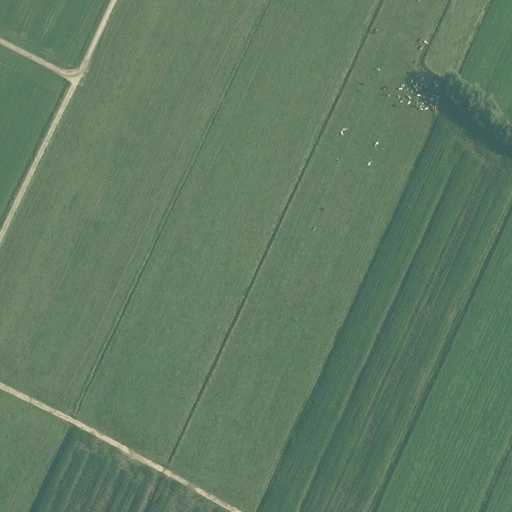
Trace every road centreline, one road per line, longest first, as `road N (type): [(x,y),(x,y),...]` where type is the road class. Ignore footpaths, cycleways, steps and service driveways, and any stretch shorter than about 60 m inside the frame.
road 1 (track): [(0,386),(236,511)]
road 2 (track): [(114,0),(0,241)]
